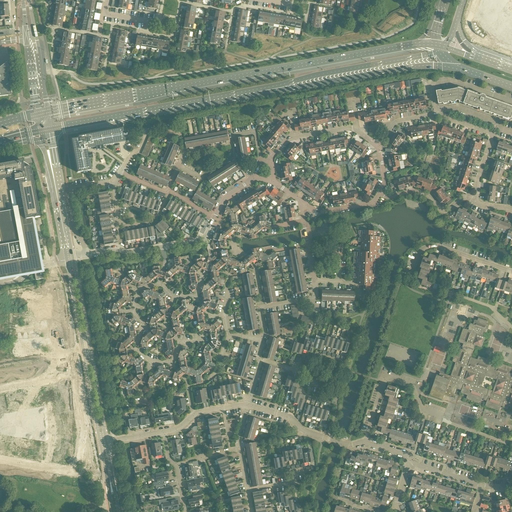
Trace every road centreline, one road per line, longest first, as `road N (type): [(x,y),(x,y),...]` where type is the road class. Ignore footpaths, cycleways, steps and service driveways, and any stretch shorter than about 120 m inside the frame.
road 1 (secondary): [(417,44),(47,111)]
road 2 (secondary): [(50,130),(263,92)]
road 3 (secondary): [(263,92),(421,65),(453,67)]
road 4 (tertiary): [(106,443),(69,257)]
road 5 (tertiary): [(69,257),(100,444)]
road 6 (secondary): [(263,92),(438,51)]
road 7 (residential): [(47,470),(79,476),(88,435),(72,352)]
road 8 (residential): [(365,442),(388,378),(415,387),(426,415),(442,420)]
